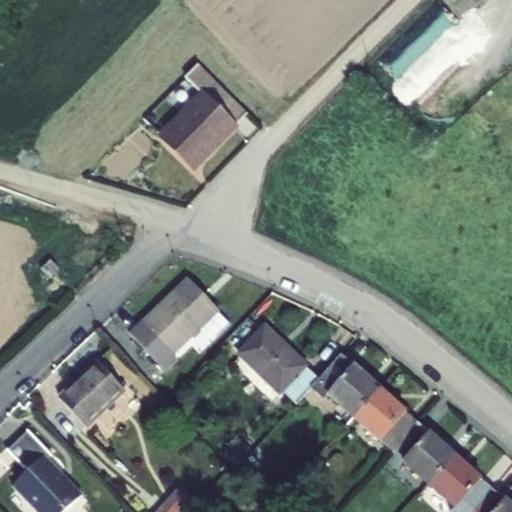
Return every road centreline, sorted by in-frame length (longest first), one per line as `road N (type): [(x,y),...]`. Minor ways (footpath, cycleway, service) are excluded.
road 1 (residential): [(181,225),(365,309),(511,427)]
road 2 (track): [(408,0),(181,225)]
road 3 (residential): [(0,395),(181,225)]
road 4 (residential): [(0,173),(181,225)]
